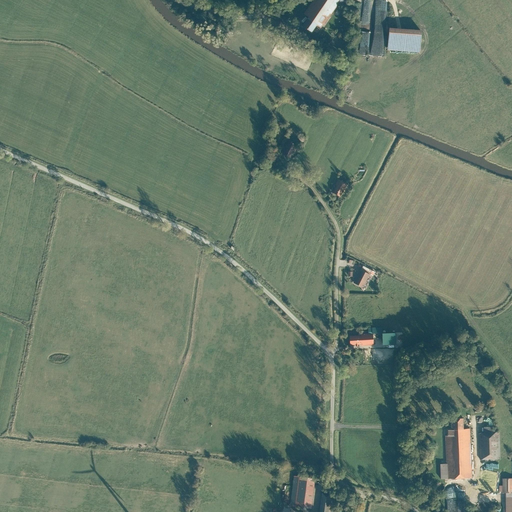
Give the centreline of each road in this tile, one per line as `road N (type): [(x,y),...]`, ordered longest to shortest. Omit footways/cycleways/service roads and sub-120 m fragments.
road 1 (unclassified): [(335,354),(191,231),(0,150)]
road 2 (unclassified): [(335,354),(339,231),(317,192),(286,170)]
road 3 (unclassified): [(364,494),(335,476),(335,354)]
